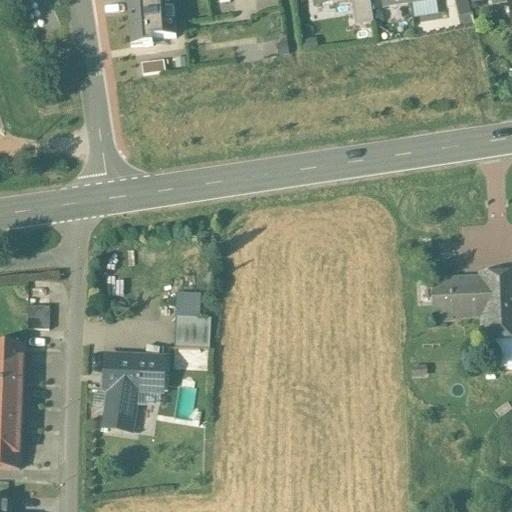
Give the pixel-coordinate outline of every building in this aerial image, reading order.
[(127,0),(131,49),(153,47),(153,41),(176,39),(173,0),(127,0)] [(369,0),(355,0),(356,0),(351,1),(355,27),(373,24),(369,0)] [(439,0),(442,17),(471,13),(469,0),(439,0)] [(144,74),(167,72),(165,61),(143,63),(144,74)] [(511,272),(481,274),(482,280),(433,282),(434,316),(451,317),(451,318),(483,317),(484,341),(511,340),(511,272)] [(200,296),(177,295),(176,318),(200,319),(200,296)] [(49,308),(28,308),(28,319),(49,320),(49,308)] [(200,319),(176,318),(175,349),(210,351),(212,319),(200,319)] [(49,331),(49,320),(28,319),(27,331),(49,331)] [(25,347),(0,345),(0,470),(20,471),(21,469),(20,469),(24,348),(25,348),(25,347)] [(163,361),(108,359),(106,390),(112,391),(106,428),(131,432),(138,393),(162,394),(163,361)] [(0,494),(9,494),(9,482),(0,482),(0,494)] [(8,511),(9,502),(0,501),(0,511),(8,511)]
